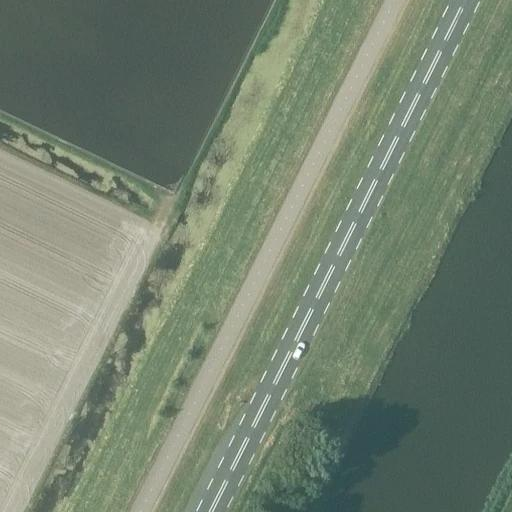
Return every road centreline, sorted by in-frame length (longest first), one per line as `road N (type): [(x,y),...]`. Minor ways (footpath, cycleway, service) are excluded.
road 1 (primary): [(211,511),(466,0)]
road 2 (track): [(15,511),(168,199),(152,178),(0,104)]
road 3 (unclassified): [(139,511),(303,184)]
road 4 (unclassified): [(394,0),(303,184)]
